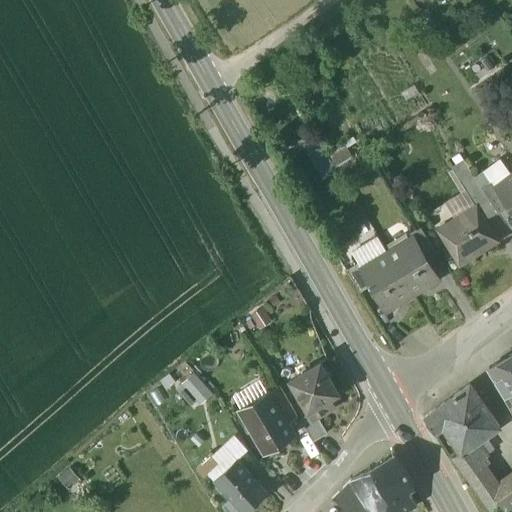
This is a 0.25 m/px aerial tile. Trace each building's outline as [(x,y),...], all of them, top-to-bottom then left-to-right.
[(420,110),(427,107),(414,85),(401,93),(407,102),(412,99),(420,110)] [(339,174),(357,162),(347,149),(331,161),(339,174)] [(490,182),(494,187),(493,188),(507,207),(511,213),(511,174),(509,177),(500,165),(484,176),(489,182),(490,182)] [(481,188),(473,176),(460,184),(475,209),(476,208),(485,222),(497,214),(481,188)] [(507,207),(493,188),(494,187),(490,182),(489,182),(481,188),(497,214),(498,215),(507,207)] [(475,209),(437,232),(459,267),(498,243),(485,222),(476,208),(475,209)] [(435,251),(421,228),(409,236),(412,241),(414,240),(424,257),(435,251)] [(412,241),(388,256),(412,296),(438,280),(424,257),(414,240),(412,241)] [(363,271),(361,272),(372,289),(386,312),(412,296),(388,256),(363,271)] [(360,265),(347,273),(361,295),(372,289),(361,272),(363,271),(360,265)] [(511,355),(490,371),(511,405),(511,355)] [(318,365),(289,382),(309,416),(312,420),(315,419),(326,412),(321,402),(335,394),(318,365)] [(196,374),(183,387),(192,398),(206,385),(196,374)] [(192,398),(180,409),(189,418),(215,394),(206,385),(192,398)] [(297,417),(279,387),(266,394),(268,398),(270,397),(286,424),(297,417)] [(468,387),(423,419),(434,436),(443,431),(460,456),(461,457),(478,445),(499,430),(468,387)] [(268,398),(242,413),(265,451),(280,442),(278,439),(291,431),(286,424),(270,397),(268,398)] [(315,419),(312,420),(309,416),(299,421),(313,443),(325,436),(315,419)] [(478,445),(461,457),(460,456),(453,461),(464,476),(480,465),(486,460),(486,457),(478,445)] [(214,455),(197,469),(203,478),(208,474),(221,464),(214,455)] [(395,455),(370,470),(371,471),(390,502),(408,491),(415,487),(395,455)] [(244,511),(266,493),(237,460),(226,469),(214,480),(231,499),(241,511),(244,511)] [(221,464),(208,474),(214,480),(226,469),(221,463),(221,464)] [(496,487),(480,465),(464,476),(480,498),(496,487)] [(371,471),(350,482),(362,503),(367,511),(406,511),(417,506),(408,491),(390,502),(371,471)] [(511,475),(496,487),(480,498),(490,511),(509,511),(511,511),(511,475)] [(350,482),(332,500),(345,511),(353,511),(362,503),(350,482)] [(241,511),(231,499),(222,508),(224,511),(241,511)] [(367,511),(362,503),(353,511),(367,511)]
